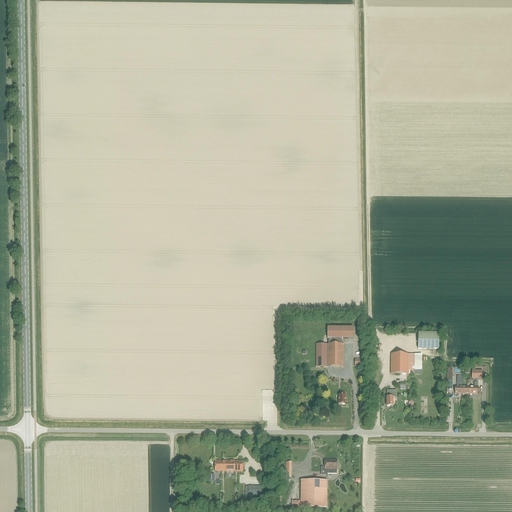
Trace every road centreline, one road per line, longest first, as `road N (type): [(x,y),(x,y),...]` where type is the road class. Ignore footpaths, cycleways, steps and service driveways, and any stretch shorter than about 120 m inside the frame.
road 1 (unknown): [(270,432),(275,313),(359,302),(355,0)]
road 2 (unclassified): [(511,434),(27,429)]
road 3 (secondary): [(27,429),(20,0)]
